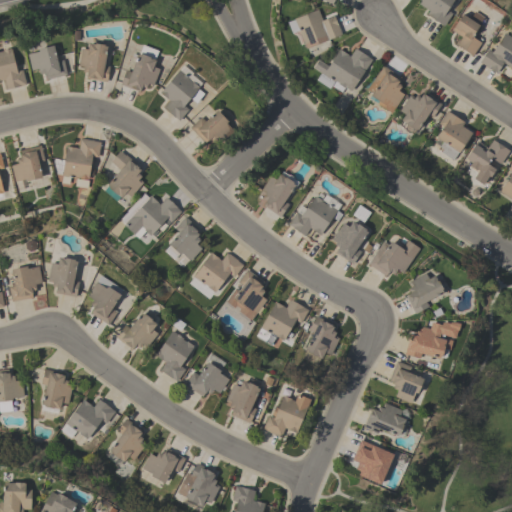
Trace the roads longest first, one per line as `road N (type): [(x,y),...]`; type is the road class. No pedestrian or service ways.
road 1 (residential): [(0,123),(63,107),(135,124),(264,246),(379,315)]
road 2 (residential): [(225,0),(291,112),(511,257)]
road 3 (residential): [(309,481),(168,415),(56,329),(0,338)]
road 4 (residential): [(301,511),(379,315)]
road 5 (residential): [(511,119),(405,50),(378,20)]
